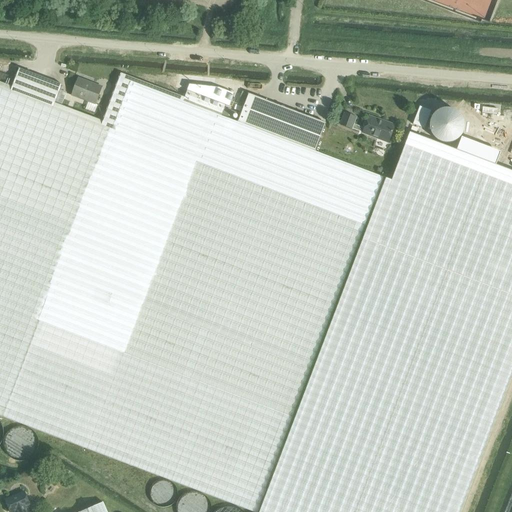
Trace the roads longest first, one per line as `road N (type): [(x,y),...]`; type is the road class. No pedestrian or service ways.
road 1 (unclassified): [(511,85),(0,34)]
road 2 (unknown): [(276,58),(270,91),(297,101),(317,98),(333,64)]
